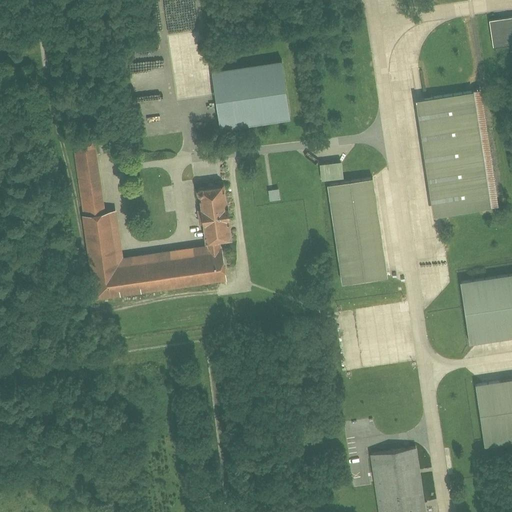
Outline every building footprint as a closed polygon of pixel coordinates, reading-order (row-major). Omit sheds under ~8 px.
[(511,19),(490,23),(487,23),(491,54),(511,50),(511,19)] [(289,122),(280,63),(223,72),(210,74),(218,128),(218,132),(270,125),(289,122)] [(497,209),(479,93),(477,93),(434,99),(420,101),(414,102),(431,219),(438,218),(497,209)] [(72,152),(93,149),(92,141),(71,144),(72,152)] [(71,153),(81,217),(104,214),(94,149),(93,149),(72,152),(71,153)] [(318,168),(320,183),(343,180),(341,164),(318,166),(318,168)] [(385,271),(371,181),(326,188),(339,280),(340,286),(386,280),(385,271)] [(195,192),(204,248),(219,245),(231,244),(223,188),(195,192)] [(268,192),(267,192),(269,203),(279,202),(278,191),(272,192),(268,192)] [(214,284),(224,283),(222,272),(219,245),(204,248),(121,259),(115,212),(104,214),(81,217),(79,218),(92,302),(96,301),(214,284)] [(511,339),(511,276),(458,284),(468,346),(473,346),(511,339)] [(483,450),(511,445),(511,380),(476,386),(473,387),(483,450)] [(418,471),(415,449),(378,454),(367,456),(372,485),(375,511),(424,511),(423,504),(419,476),(418,471)]
